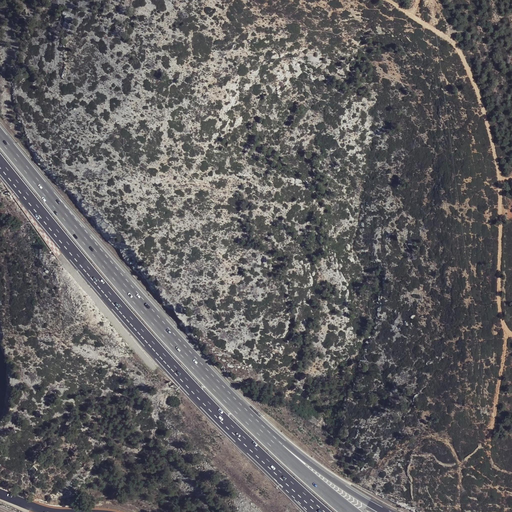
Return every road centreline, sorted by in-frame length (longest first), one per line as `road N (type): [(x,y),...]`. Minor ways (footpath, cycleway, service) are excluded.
road 1 (motorway): [(0,159),(182,378),(318,511)]
road 2 (motorway): [(255,427),(0,139)]
road 3 (track): [(503,174),(484,97),(459,42),(396,0)]
road 4 (motorway): [(387,511),(255,427)]
road 5 (motorway): [(352,511),(255,427)]
